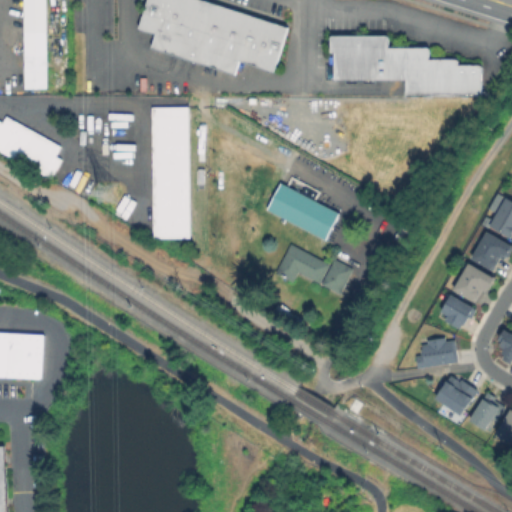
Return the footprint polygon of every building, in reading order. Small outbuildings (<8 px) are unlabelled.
[(48,0),(48,88),(24,88),(24,0),(48,0)] [(286,23),(202,0),(144,0),(137,28),(153,33),(148,49),(233,72),(237,60),(273,70),(286,23)] [(387,38),(388,49),(431,47),(431,60),(460,59),(460,66),(482,65),(483,95),(407,98),(407,80),(335,82),(334,37),(385,35),(387,38)] [(151,237),(188,237),(186,106),(149,106),(151,237)] [(59,144),(3,116),(1,121),(0,120),(0,151),(50,176),(59,158),(54,155),(59,144)] [(340,214),(327,239),(271,211),(284,185),(340,214)] [(511,197),(511,229),(509,235),(488,223),(505,193),(511,197)] [(511,243),(511,245),(505,257),(499,254),(492,267),(471,254),(486,229),(511,243)] [(330,263),(321,282),(299,271),(294,281),(277,272),(291,243),(330,263)] [(353,268),(341,292),(323,283),(335,259),(353,268)] [(492,276),(484,290),(476,286),(470,297),(452,287),(466,261),(492,276)] [(474,305),(460,328),(443,318),(448,311),(439,306),(449,290),(474,305)] [(300,299),(288,309),(282,301),(294,291),(300,299)] [(511,333),(511,365),(504,361),(508,355),(495,346),(505,329),(511,333)] [(0,332),(46,335),(44,380),(0,377),(0,332)] [(444,334),(445,340),(454,339),(457,360),(417,365),(416,354),(424,353),(422,343),(428,342),(427,336),(444,334)] [(461,410),(460,411),(433,395),(448,371),(475,387),(461,410)] [(503,407),(496,420),(489,416),(483,427),(468,419),(484,392),(505,404),(503,407)] [(511,447),(493,436),(511,405),(511,447)]
